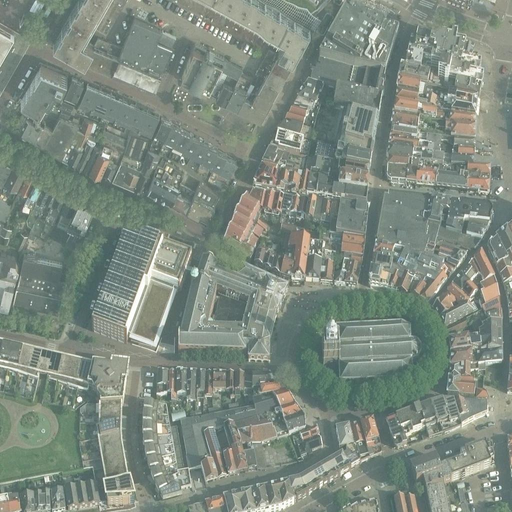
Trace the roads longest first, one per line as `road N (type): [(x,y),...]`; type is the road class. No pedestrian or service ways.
road 1 (residential): [(159,105),(253,156),(211,236),(125,198)]
road 2 (residential): [(306,511),(393,465),(499,428)]
road 3 (residential): [(0,111),(36,47),(159,105)]
road 4 (residential): [(150,511),(318,462)]
road 5 (residential): [(69,351),(125,198)]
road 6 (residential): [(125,198),(0,134)]
